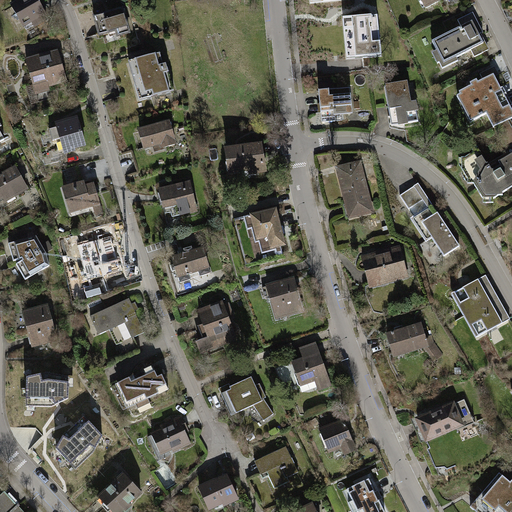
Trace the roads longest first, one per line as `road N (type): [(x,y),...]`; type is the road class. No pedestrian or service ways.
road 1 (residential): [(222,449),(157,307),(61,0)]
road 2 (residential): [(422,511),(339,327),(291,147)]
road 3 (residential): [(291,147),(355,141),(409,160),(462,211),(511,298)]
road 4 (residential): [(291,147),(272,0)]
